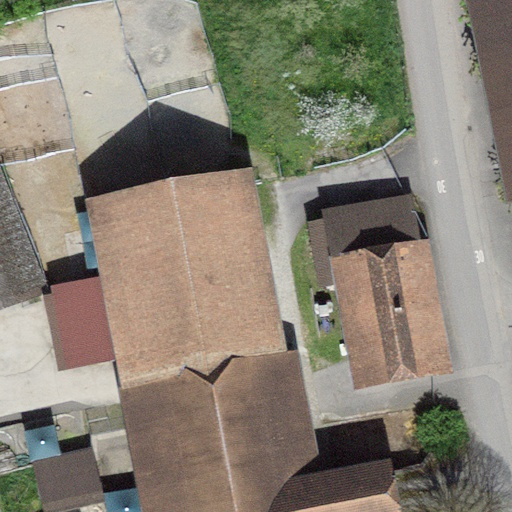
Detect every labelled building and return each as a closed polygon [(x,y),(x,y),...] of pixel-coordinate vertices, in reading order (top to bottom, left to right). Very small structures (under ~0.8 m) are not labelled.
[(511,0),(472,0),(511,199),(511,0)] [(0,162),(0,311),(51,292),(0,162)] [(259,172),(94,204),(153,511),(407,511),(398,462),(319,477),(259,172)] [(417,201),(331,218),(364,392),(450,376),(417,201)] [(94,456),(41,467),(50,511),(77,511),(104,506),(94,456)]
